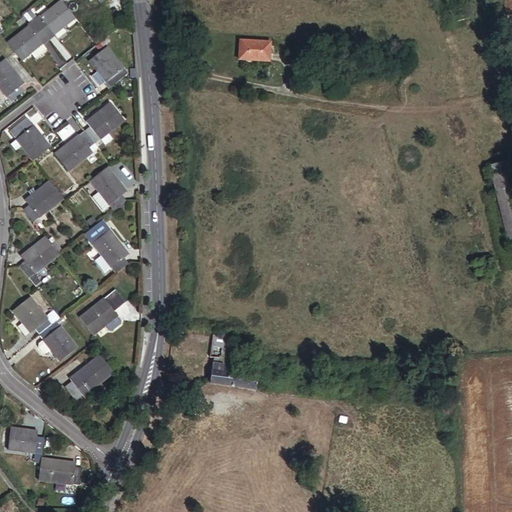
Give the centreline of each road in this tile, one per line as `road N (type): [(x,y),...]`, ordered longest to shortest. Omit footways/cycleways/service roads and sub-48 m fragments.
road 1 (tertiary): [(116,468),(142,403),(159,309),(140,0)]
road 2 (residential): [(0,373),(116,468)]
